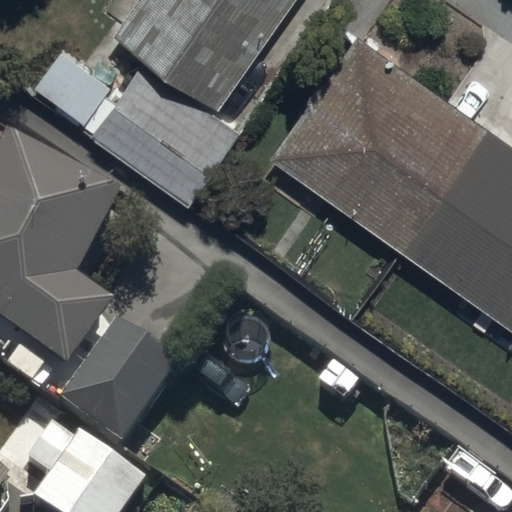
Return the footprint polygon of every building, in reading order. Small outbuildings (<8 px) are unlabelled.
[(283,0),(134,0),(119,22),(219,92),(283,0)] [(511,129),(354,17),(264,143),(511,319),(511,129)] [(243,119),(143,51),(93,120),(91,122),(194,192),(243,119)] [(0,316),(68,361),(105,306),(64,280),(121,194),(12,123),(0,141),(0,316)] [(63,402),(123,443),(177,365),(117,324),(63,402)] [(53,477),(35,501),(50,511),(127,511),(150,480),(83,433),(77,441),(53,423),(28,459),(53,477)] [(0,493),(12,477),(0,468),(0,493)]
